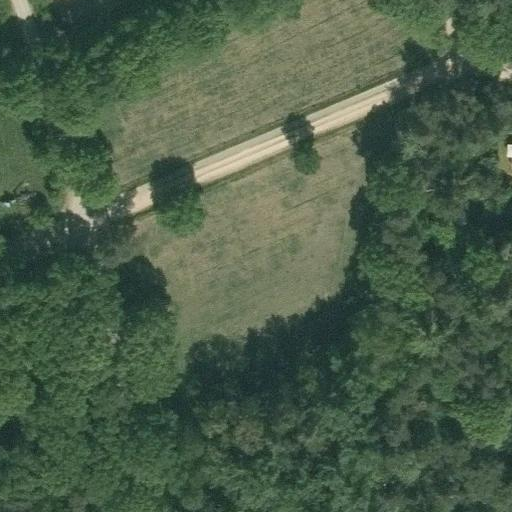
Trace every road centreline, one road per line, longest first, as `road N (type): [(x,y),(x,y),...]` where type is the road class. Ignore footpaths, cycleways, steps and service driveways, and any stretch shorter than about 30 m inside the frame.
road 1 (track): [(511,80),(443,75),(117,212),(0,246)]
road 2 (unclassified): [(136,511),(114,329),(19,0)]
